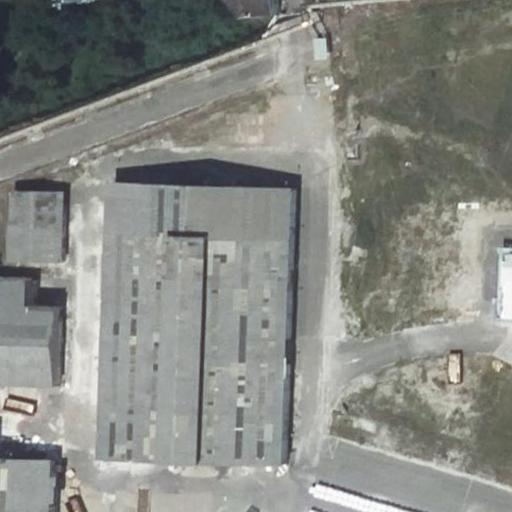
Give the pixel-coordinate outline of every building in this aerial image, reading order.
[(288,13),(287,0),(235,0),(236,17),(288,13)] [(293,470),(306,197),(128,191),(118,461),(293,470)] [(29,195),(26,261),(75,262),(77,197),(29,195)] [(51,285),(0,281),(0,385),(69,389),(72,308),(51,307),(51,285)] [(0,511),(71,511),(74,470),(16,468),(17,446),(0,445),(0,511)]
